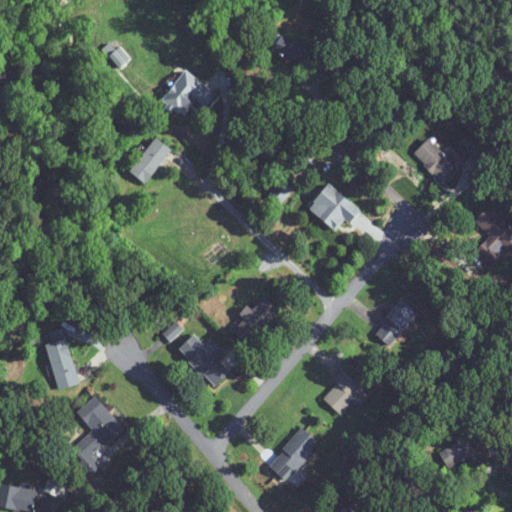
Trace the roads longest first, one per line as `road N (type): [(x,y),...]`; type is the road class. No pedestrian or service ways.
road 1 (residential): [(210,453),(417,215),(337,143)]
road 2 (residential): [(258,511),(98,328)]
road 3 (residential): [(336,308),(186,164)]
